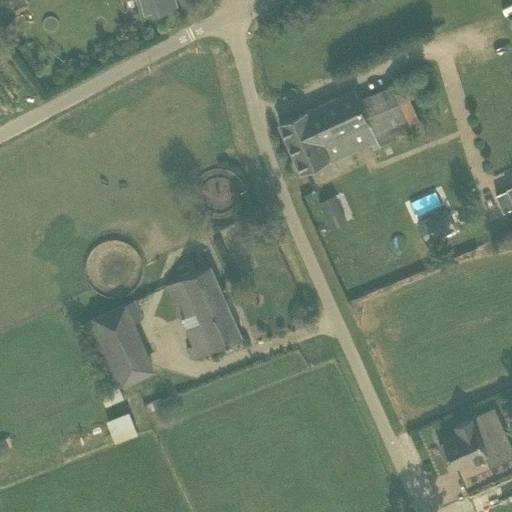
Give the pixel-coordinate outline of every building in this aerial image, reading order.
[(142,0),(146,12),(174,4),(172,0),(142,0)] [(413,77),(359,98),(355,88),(280,122),(302,171),(421,122),(410,95),(420,91),(413,77)] [(333,193),(317,200),(328,227),(345,220),(333,193)] [(419,221),(426,242),(456,230),(448,210),(419,221)] [(191,358),(199,354),(243,335),(211,263),(167,283),(182,317),(197,311),(201,321),(187,328),(194,343),(186,347),(191,358)] [(157,370),(127,301),(83,317),(111,388),(157,370)] [(130,410),(107,416),(113,439),(136,433),(130,410)] [(456,423),(460,433),(444,440),(454,465),(472,457),(473,459),(488,453),(505,445),(499,430),(481,438),(472,416),(456,423)]
